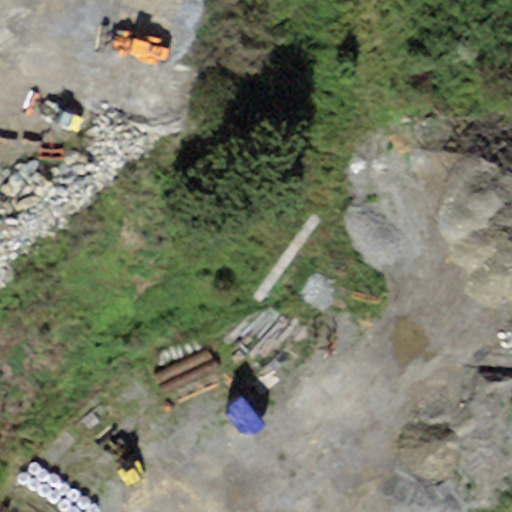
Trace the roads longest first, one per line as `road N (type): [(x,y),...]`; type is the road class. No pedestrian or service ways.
road 1 (track): [(136,511),(151,482),(237,409),(302,386),(328,279),(366,0)]
road 2 (track): [(302,386),(308,461),(294,511)]
